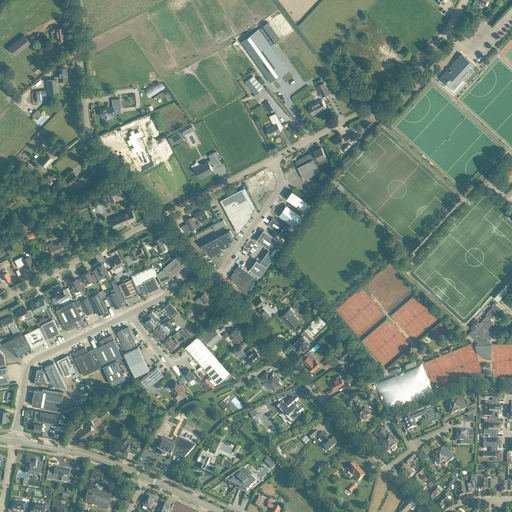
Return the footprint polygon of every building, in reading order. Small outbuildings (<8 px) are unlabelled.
[(255,31),(241,41),(265,74),(271,82),(288,70),(282,61),(271,45),(280,39),(268,22),(255,31)] [(64,39),(62,27),(52,29),(53,32),(57,31),(57,36),(56,36),(57,40),(64,39)] [(24,34),(9,47),(15,55),(30,42),(24,34)] [(447,71),(443,74),(448,78),(447,79),(449,80),(451,82),(455,78),(456,77),(461,72),(463,74),(470,66),(473,63),(462,53),(456,59),(455,61),(449,67),(447,70),(446,71),(447,71)] [(48,93),(58,91),(57,80),(58,80),(58,79),(59,79),(59,81),(67,80),(66,72),(66,68),(58,69),(59,76),(54,76),(54,79),(46,80),(48,93)] [(253,75),(245,81),(256,95),(264,89),(253,75)] [(317,85),(323,96),(330,92),(324,82),(317,85)] [(36,90),(37,98),(47,97),(46,89),(36,90)] [(112,107),(99,108),(100,115),(113,114),(121,113),(119,98),(111,99),(112,107)] [(322,99),(309,106),(312,113),(322,108),(322,110),(326,108),(322,99)] [(274,110),(269,101),(263,104),(268,113),(274,110)] [(176,105),(166,110),(168,115),(178,111),(176,105)] [(42,114),(37,109),(32,114),(37,119),(42,114)] [(277,123),(266,128),(268,132),(268,133),(270,135),(277,132),(277,133),(281,131),(280,129),(283,128),(280,122),(277,123)] [(194,129),(193,125),(181,131),(183,134),(194,129)] [(123,135),(120,136),(122,141),(121,141),(123,146),(124,145),(126,149),(129,148),(131,151),(134,154),(137,161),(141,159),(137,152),(136,148),(135,145),(129,135),(134,133),(131,128),(128,129),(126,126),(123,127),(124,131),(121,132),(123,135)] [(341,136),(334,140),(340,149),(346,146),(345,144),(348,142),(356,138),(353,132),(342,138),(341,136)] [(54,138),(50,135),(42,145),(45,148),(54,138)] [(321,147),(310,153),(315,162),(319,160),(326,156),(321,147)] [(198,173),(200,177),(208,173),(213,171),(212,168),(210,165),(220,160),(216,151),(208,155),(211,159),(208,161),(208,160),(201,164),(195,167),(198,173)] [(45,166),(53,158),(47,153),(39,161),(45,166)] [(319,171),(315,162),(310,153),(297,160),(296,163),(304,179),(319,171)] [(93,176),(93,175),(94,174),(90,169),(83,174),(83,175),(79,179),(84,184),(89,180),(88,179),(91,177),(91,178),(92,178),(93,176)] [(487,178),(496,186),(503,178),(494,170),(487,178)] [(66,180),(69,183),(77,176),(74,173),(66,180)] [(43,178),(48,184),(53,179),(49,174),(43,178)] [(269,175),(259,180),(262,186),(258,188),(260,191),(263,189),(262,187),(272,182),(269,175)] [(255,182),(246,187),(253,200),(262,196),(255,182)] [(256,207),(245,187),(220,200),(237,232),(239,231),(245,223),(244,221),(247,219),(247,220),(251,216),(250,213),(254,211),(253,209),(256,207)] [(292,190),(286,198),(305,212),(311,204),(292,190)] [(91,205),(88,199),(76,204),(79,210),(91,205)] [(287,205),(280,215),(296,227),(303,217),(287,205)] [(187,219),(186,220),(191,230),(197,226),(201,224),(199,219),(207,214),(204,209),(195,213),(196,216),(192,218),(192,217),(191,217),(187,219)] [(131,210),(110,219),(114,227),(135,218),(131,210)] [(20,212),(14,215),(18,221),(24,217),(20,212)] [(273,217),(268,225),(287,239),(292,231),(273,217)] [(224,219),(212,225),(215,231),(226,225),(224,219)] [(20,224),(24,231),(29,228),(25,221),(20,224)] [(229,230),(225,232),(201,245),(206,251),(207,250),(210,254),(213,252),(213,253),(224,248),(224,249),(224,248),(231,244),(230,242),(234,239),(229,230)] [(264,230),(257,240),(270,249),(260,262),(257,260),(250,269),(260,276),(284,244),(264,230)] [(32,232),(26,235),(28,240),(35,238),(32,232)] [(153,241),(150,242),(153,248),(156,246),(159,252),(162,250),(164,253),(169,248),(165,244),(164,245),(160,237),(153,240),(153,241)] [(47,244),(48,244),(45,245),(48,251),(50,250),(52,253),(64,248),(61,241),(53,245),(52,241),(50,242),(51,242),(47,244)] [(130,256),(125,259),(128,265),(139,260),(137,257),(140,256),(139,255),(144,253),(141,247),(139,248),(139,249),(137,250),(135,247),(134,248),(133,247),(133,248),(128,251),(130,256)] [(119,255),(109,260),(114,269),(123,264),(119,255)] [(181,268),(181,267),(185,264),(177,255),(163,268),(156,261),(151,263),(152,264),(157,275),(162,285),(174,273),(175,274),(176,273),(177,273),(177,272),(177,271),(178,270),(179,270),(180,270),(180,269),(181,269),(181,268)] [(35,266),(30,258),(28,259),(27,256),(23,258),(22,256),(14,260),(18,267),(24,264),(27,270),(35,266)] [(7,258),(0,261),(0,270),(0,271),(6,281),(10,279),(5,269),(11,266),(7,258)] [(96,268),(93,270),(98,280),(105,276),(106,279),(110,276),(106,269),(105,270),(102,264),(95,267),(96,268)] [(157,275),(152,264),(131,274),(139,292),(142,291),(144,295),(147,293),(147,292),(148,292),(159,287),(154,276),(157,275)] [(258,279),(239,265),(230,277),(247,295),(258,279)] [(89,271),(81,275),(83,278),(84,278),(86,283),(91,280),(92,282),(97,280),(93,273),(94,274),(91,275),(89,271)] [(118,284),(117,284),(118,286),(123,298),(125,297),(139,291),(132,277),(118,284)] [(76,278),(70,281),(75,291),(78,289),(80,292),(86,289),(83,283),(80,285),(76,278)] [(108,295),(106,296),(110,304),(112,302),(115,308),(122,304),(121,302),(125,300),(123,298),(118,286),(114,288),(107,292),(109,295),(108,295)] [(55,297),(52,299),(54,303),(55,304),(57,302),(58,301),(57,299),(63,296),(64,298),(70,295),(67,288),(63,290),(62,287),(53,292),(55,297)] [(98,291),(89,296),(98,314),(108,309),(101,296),(105,294),(102,290),(99,292),(98,291)] [(195,300),(198,304),(200,302),(204,306),(206,304),(205,302),(209,298),(204,292),(195,300)] [(30,303),(32,308),(30,309),(32,314),(47,306),(42,297),(42,298),(31,304),(30,303)] [(87,297),(80,301),(87,314),(93,311),(87,297)] [(260,297),(254,302),(259,307),(262,304),(264,306),(263,307),(265,309),(261,313),(266,319),(270,315),(271,316),(278,309),(275,305),(272,308),(268,303),(267,303),(266,304),(264,302),(260,297)] [(73,301),(55,310),(66,330),(77,325),(75,320),(81,317),(73,301)] [(317,301),(311,307),(315,311),(321,305),(317,301)] [(164,307),(167,310),(164,313),(170,320),(170,319),(171,319),(179,312),(169,302),(164,307)] [(491,318),(498,310),(500,308),(494,303),(492,305),(492,306),(493,306),(486,313),(487,314),(474,329),(482,337),(492,325),(495,328),(498,325),(491,318)] [(193,306),(186,311),(190,316),(197,311),(193,306)] [(34,318),(32,314),(30,309),(27,310),(25,307),(21,310),(20,309),(16,311),(20,318),(25,316),(28,321),(34,318)] [(290,307),(280,316),(286,323),(287,322),(289,324),(288,325),(291,328),(300,321),(294,314),(295,313),(290,307)] [(326,310),(320,315),(326,321),(331,316),(326,310)] [(152,312),(145,318),(148,320),(146,322),(151,328),(157,323),(154,320),(157,317),(152,312)] [(179,312),(171,319),(172,321),(175,319),(182,327),(188,322),(179,312)] [(5,318),(0,320),(3,328),(7,326),(9,327),(13,333),(18,330),(14,322),(11,316),(5,319),(5,318)] [(41,324),(41,325),(39,327),(45,339),(47,338),(48,339),(55,336),(54,335),(60,332),(53,318),(41,324)] [(198,333),(188,322),(178,330),(185,338),(183,339),(186,343),(192,338),(198,333)] [(159,325),(153,331),(160,339),(167,333),(159,325)] [(491,332),(495,328),(492,325),(482,337),(474,329),(473,328),(468,334),(478,342),(476,344),(478,351),(481,355),(484,357),(489,358),(491,358),(490,358),(490,354),(491,354),(491,353),(490,353),(490,349),(491,349),(491,348),(491,344),(490,344),(492,342),(489,340),(492,337),(488,334),(490,332),(491,332)] [(128,326),(117,332),(125,350),(136,344),(128,326)] [(45,339),(39,327),(23,334),(30,348),(46,340),(45,339)] [(215,328),(209,333),(207,331),(202,336),(203,337),(203,338),(211,346),(222,336),(215,328)] [(236,328),(229,335),(232,339),(233,338),(237,343),(243,337),(239,332),(240,332),(236,328)] [(299,339),(294,344),(296,347),(295,348),(296,349),(297,348),(298,350),(297,350),(298,351),(302,348),(304,350),(308,346),(306,344),(309,342),(303,336),(307,333),(304,330),(297,337),(299,339)] [(30,348),(23,334),(22,335),(21,334),(19,335),(2,343),(3,344),(8,348),(16,355),(29,349),(30,348)] [(101,345),(94,348),(102,366),(111,384),(125,377),(116,360),(122,357),(111,334),(98,340),(101,345)] [(198,335),(185,346),(218,383),(231,372),(198,335)] [(174,339),(173,340),(169,337),(163,342),(170,350),(176,344),(178,342),(175,339),(174,339)] [(8,348),(3,344),(2,343),(0,338),(0,346),(5,351),(8,348)] [(138,346),(123,353),(134,376),(149,369),(138,346)] [(241,348),(235,353),(240,358),(243,355),(249,361),(248,362),(252,366),(256,362),(256,363),(260,360),(259,359),(261,357),(256,351),(256,350),(253,346),(245,353),(241,348)] [(337,356),(337,357),(341,361),(347,355),(349,357),(355,363),(360,359),(351,350),(351,351),(347,347),(345,349),(342,346),(339,349),(338,348),(334,352),(337,356)] [(102,366),(94,348),(87,351),(85,347),(72,353),(83,375),(102,366)] [(311,353),(308,356),(304,359),(309,365),(308,366),(313,371),(320,364),(316,360),(317,359),(311,353)] [(67,355),(56,360),(64,376),(75,371),(67,355)] [(329,357),(323,362),(327,367),(333,362),(329,357)] [(54,362),(44,366),(54,386),(66,388),(54,362)] [(6,366),(0,366),(0,387),(10,386),(9,381),(8,381),(6,366)] [(157,366),(140,380),(137,382),(144,388),(146,387),(147,388),(164,375),(157,366)] [(36,369),(34,383),(41,384),(43,370),(36,369)] [(199,375),(195,370),(192,372),(189,369),(188,371),(187,370),(184,372),(185,373),(183,374),(188,381),(190,380),(191,381),(194,378),(197,383),(202,379),(201,378),(203,377),(201,374),(199,375)] [(282,384),(279,380),(273,374),(271,376),(267,372),(260,378),(270,388),(272,386),(275,390),(282,384)] [(355,379),(358,382),(363,377),(360,373),(355,379)] [(337,378),(330,382),(334,389),(342,385),(344,388),(350,385),(348,380),(347,381),(345,377),(342,379),(340,375),(337,377),(337,378)] [(241,377),(230,382),(233,388),(243,382),(241,377)] [(175,380),(169,386),(177,396),(175,398),(177,401),(186,395),(183,392),(185,390),(181,385),(180,386),(175,380)] [(34,389),(31,404),(40,406),(39,408),(60,411),(63,392),(43,388),(42,390),(34,389)] [(284,392),(276,396),(279,401),(286,397),(284,392)] [(485,402),(485,407),(489,407),(499,407),(499,394),(485,394),(485,398),(493,399),(493,402),(485,402)] [(467,408),(462,395),(451,399),(452,403),(448,404),(450,409),(449,409),(450,410),(449,411),(449,412),(450,413),(451,413),(452,414),(461,410),(462,411),(467,409),(467,408)] [(354,396),(347,403),(351,408),(352,407),(358,413),(355,415),(361,422),(364,420),(365,421),(367,421),(367,420),(368,419),(367,418),(367,417),(369,415),(366,412),(367,411),(364,408),(363,408),(358,402),(359,401),(354,396)] [(278,408),(280,411),(282,409),(288,416),(287,416),(288,417),(289,417),(289,418),(297,411),(299,414),(303,410),(302,411),(296,403),(298,401),(296,398),(286,407),(283,404),(283,403),(278,408)] [(476,416),(477,404),(473,406),(467,408),(467,409),(469,413),(464,415),(464,421),(474,422),(474,416),(476,416)] [(75,406),(62,412),(64,415),(76,409),(75,406)] [(399,418),(393,420),(395,426),(401,424),(400,421),(403,420),(404,424),(402,424),(403,427),(406,426),(407,430),(416,427),(413,420),(427,414),(428,418),(435,416),(431,406),(425,409),(424,407),(399,418)] [(105,408),(97,414),(100,418),(105,414),(106,415),(109,413),(105,408)] [(34,416),(32,422),(34,423),(33,430),(41,431),(42,424),(41,424),(41,420),(50,422),(55,423),(56,414),(35,411),(34,416)] [(255,411),(250,413),(252,419),(258,417),(255,411)] [(484,420),(484,425),(488,425),(498,425),(498,413),(498,412),(489,412),(484,412),(484,416),(492,417),(492,420),(484,420)] [(89,424),(77,433),(82,439),(87,435),(94,430),(93,429),(91,427),(94,425),(91,420),(87,422),(89,424)] [(397,443),(389,434),(388,435),(381,428),(375,434),(381,441),(380,442),(388,452),(390,450),(392,451),(394,451),(395,449),(396,447),(395,446),(397,443)] [(473,445),(473,430),(467,430),(457,430),(456,431),(455,433),(455,434),(456,435),(456,441),(461,441),(460,445),(473,445)] [(483,438),(483,442),(497,443),(498,431),(498,430),(488,430),(484,430),(484,434),(492,435),(491,438),(483,438)] [(315,431),(309,437),(311,440),(318,434),(315,431)] [(328,451),(337,443),(331,437),(329,438),(324,432),(318,437),(323,443),(322,444),(328,451)] [(178,439),(176,443),(163,437),(161,441),(158,449),(162,451),(162,453),(166,455),(167,454),(171,456),(173,453),(175,454),(184,458),(196,446),(188,442),(188,443),(178,439)] [(121,447),(119,450),(120,450),(120,451),(128,455),(130,451),(132,452),(136,455),(139,449),(135,446),(132,445),(133,443),(127,440),(122,446),(122,447),(121,447)] [(483,451),(483,456),(497,457),(497,443),(483,442),(483,447),(491,448),(491,452),(483,451)] [(455,458),(445,446),(440,450),(441,450),(432,457),(433,457),(433,458),(433,460),(434,461),(435,461),(436,461),(439,465),(441,464),(443,462),(445,465),(455,458)] [(218,460),(218,459),(217,461),(201,454),(202,452),(199,459),(205,462),(202,470),(213,476),(216,471),(207,467),(209,463),(215,466),(218,460)] [(414,459),(414,458),(416,457),(413,454),(412,456),(411,456),(405,462),(408,464),(414,459)] [(269,458),(265,462),(270,467),(273,463),(269,458)] [(40,476),(42,462),(34,461),(27,460),(26,464),(30,465),(28,473),(39,475),(39,476),(40,476)] [(354,463),(347,469),(355,478),(358,482),(365,475),(360,469),(359,469),(354,463)] [(66,470),(49,466),(48,472),(47,475),(58,477),(58,475),(62,475),(62,478),(61,482),(64,483),(71,484),(74,470),(73,470),(72,475),(65,474),(66,470)] [(414,474),(406,466),(401,471),(404,474),(403,475),(408,480),(414,474)] [(234,480),(230,484),(236,487),(239,488),(247,492),(256,483),(251,477),(252,476),(246,470),(245,471),(243,469),(231,478),(234,480)] [(93,470),(89,482),(94,484),(95,480),(101,482),(104,474),(93,470)] [(418,476),(413,481),(416,483),(413,485),(421,494),(427,488),(419,480),(420,479),(418,476)] [(487,490),(487,479),(481,479),(481,478),(477,478),(475,478),(474,481),(475,486),(477,485),(481,485),(481,490),(487,490)] [(497,485),(497,478),(494,478),(494,479),(487,479),(487,490),(494,490),(494,485),(497,485)] [(507,492),(507,483),(501,483),(501,478),(497,478),(497,485),(501,485),(501,492),(507,492)] [(475,488),(475,486),(474,481),(470,482),(470,485),(464,486),(466,495),(473,494),(472,489),(475,488)] [(357,488),(354,484),(348,490),(351,493),(357,488)] [(466,495),(464,486),(464,484),(454,485),(455,492),(459,492),(460,496),(466,495)] [(89,488),(84,502),(107,509),(112,495),(89,488)] [(429,491),(424,496),(427,498),(428,497),(432,501),(435,498),(441,493),(436,488),(431,493),(429,491)] [(442,509),(449,502),(446,499),(449,496),(445,492),(440,497),(442,499),(437,505),(442,509)] [(257,496),(253,505),(259,507),(263,499),(257,496)] [(145,504),(144,506),(148,508),(146,511),(147,511),(153,511),(157,507),(152,505),(155,500),(153,500),(154,499),(150,497),(150,498),(148,497),(146,501),(146,500),(144,504),(145,504)] [(12,511),(18,511),(24,511),(25,507),(28,508),(29,501),(22,500),(22,504),(14,502),(13,505),(12,505),(11,509),(12,510),(12,511)] [(48,511),(50,502),(46,501),(45,507),(32,504),(30,511),(44,511),(45,510),(48,511)] [(64,511),(65,505),(60,505),(60,502),(53,501),(51,511),(56,511),(64,511)] [(171,511),(173,509),(170,507),(166,505),(166,504),(163,503),(162,504),(158,511),(171,511)]
